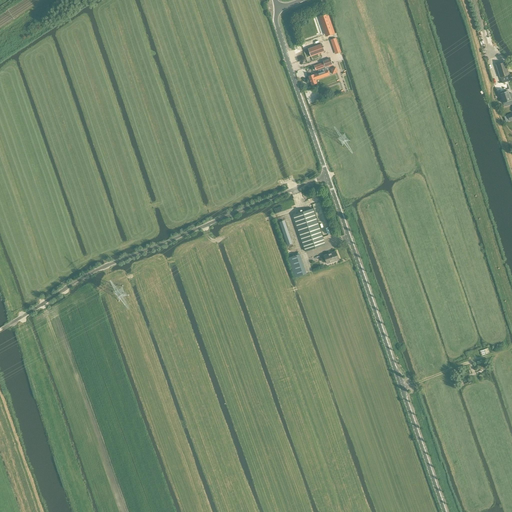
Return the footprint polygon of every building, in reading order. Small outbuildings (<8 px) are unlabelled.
[(322,18),(321,19),(322,23),(323,22),(326,28),(324,29),(327,36),(333,34),(327,17),(322,18)] [(341,52),(336,38),(330,40),(335,54),(341,52)] [(324,52),(322,44),(308,49),(310,57),(324,52)] [(332,65),(330,59),(323,61),(325,67),(332,65)] [(312,76),(309,76),(312,84),(312,85),(316,84),(315,80),(329,75),(328,74),(330,73),(329,71),(328,72),(327,70),(326,70),(323,63),(314,66),(315,71),(317,70),(318,73),(312,76)] [(502,84),(510,81),(505,63),(496,65),(502,84)] [(507,92),(500,94),(503,103),(506,102),(508,106),(511,104),(511,94),(511,93),(508,94),(507,92)] [(306,252),(325,245),(313,209),(293,216),(306,252)] [(336,252),(323,256),(326,264),(338,260),(336,252)]
